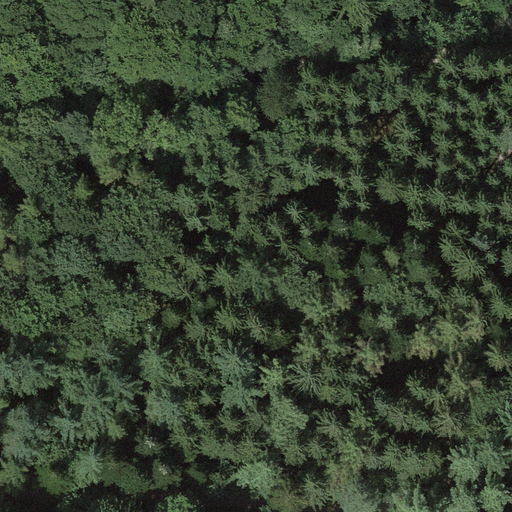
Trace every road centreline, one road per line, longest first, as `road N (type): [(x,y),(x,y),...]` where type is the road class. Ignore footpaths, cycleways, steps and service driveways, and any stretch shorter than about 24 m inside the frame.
road 1 (track): [(0,83),(511,42)]
road 2 (track): [(272,511),(0,489)]
road 3 (track): [(511,469),(366,511)]
